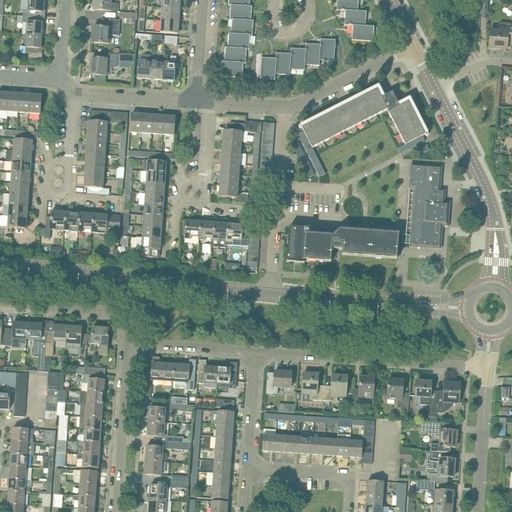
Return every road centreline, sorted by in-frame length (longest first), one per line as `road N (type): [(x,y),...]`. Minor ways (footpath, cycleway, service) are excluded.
road 1 (secondary): [(270,293),(0,262)]
road 2 (residential): [(486,366),(255,351)]
road 3 (tertiary): [(494,285),(487,193),(434,86)]
road 4 (secondary): [(465,308),(270,293)]
road 5 (residential): [(116,511),(127,359),(136,336)]
road 6 (unclassified): [(136,336),(112,311),(0,303)]
road 7 (tertiary): [(475,511),(486,366)]
road 8 (residential): [(413,46),(284,107)]
road 9 (residential): [(348,511),(346,481),(336,474),(247,468)]
road 10 (residential): [(196,102),(73,94)]
road 11 (residential): [(255,351),(136,336)]
